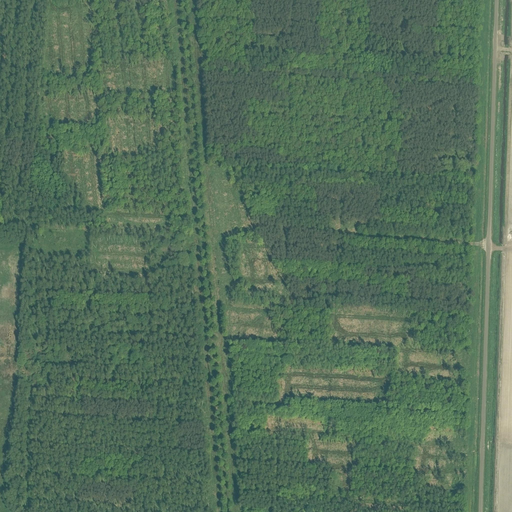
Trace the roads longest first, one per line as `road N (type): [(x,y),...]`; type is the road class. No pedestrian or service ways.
road 1 (unclassified): [(496,0),(480,511)]
road 2 (track): [(488,245),(347,235)]
